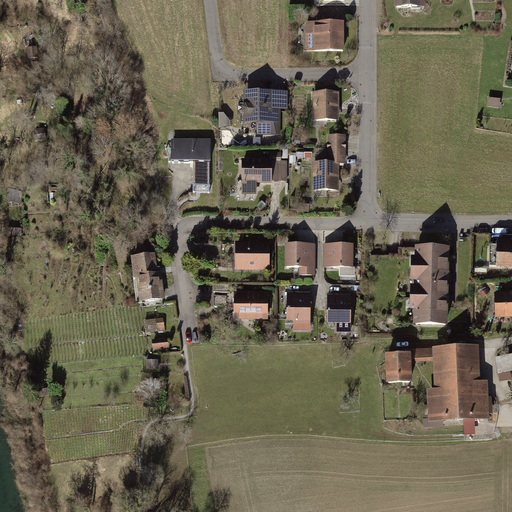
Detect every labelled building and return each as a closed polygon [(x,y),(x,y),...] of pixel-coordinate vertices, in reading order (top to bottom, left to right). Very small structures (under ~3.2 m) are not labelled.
[(395,0),(395,9),(425,9),(425,0),(395,0)] [(346,23),(307,24),(307,52),(346,51),(346,23)] [(289,91),(245,91),(245,124),(257,124),(257,135),(281,136),(281,109),(289,109),(289,91)] [(338,93),(314,93),(314,118),(338,118),(338,93)] [(47,129),(33,130),(33,140),(48,139),(47,129)] [(225,145),(240,144),(239,133),(224,134),(225,145)] [(313,163),(313,191),(339,191),(339,165),(347,165),(346,136),(328,136),(328,163),(313,163)] [(193,193),(210,193),(210,140),(172,140),(172,163),(194,163),(193,193)] [(271,159),(243,159),(242,196),(258,196),(258,183),(273,183),(273,182),(288,182),(288,161),(282,161),(282,153),(271,153),(271,159)] [(272,242),(237,242),(237,271),(272,271),(272,242)] [(317,246),(287,245),(286,269),(300,269),(300,276),(316,277),(317,246)] [(355,245),(325,245),(326,270),(355,269),(355,245)] [(511,246),(498,246),(497,267),(511,267),(511,246)] [(451,250),(416,249),(416,258),(412,258),(412,283),(416,283),(416,286),(412,286),(412,311),(416,311),(416,326),(449,327),(450,299),(450,267),(451,250)] [(156,268),(154,255),(133,258),(136,278),(138,277),(141,301),(163,298),(159,268),(156,268)] [(288,292),(288,322),(294,322),(294,332),(311,332),(311,292),(288,292)] [(511,292),(495,293),(496,316),(511,315),(511,292)] [(269,294),(236,293),(236,319),(269,320),(269,294)] [(351,295),(329,295),(329,324),(337,324),(337,333),(351,333),(351,295)] [(163,318),(157,320),(159,331),(166,330),(163,318)] [(169,339),(153,340),(154,350),(170,348),(169,339)] [(429,390),(430,420),(489,418),(488,386),(482,386),(480,348),(411,350),(412,364),(434,363),(435,390),(429,390)] [(411,355),(387,356),(389,385),(413,384),(412,362),(411,355)] [(159,361),(147,361),(147,370),(159,370),(159,361)] [(52,388),(43,390),(44,397),(54,396),(52,388)]
